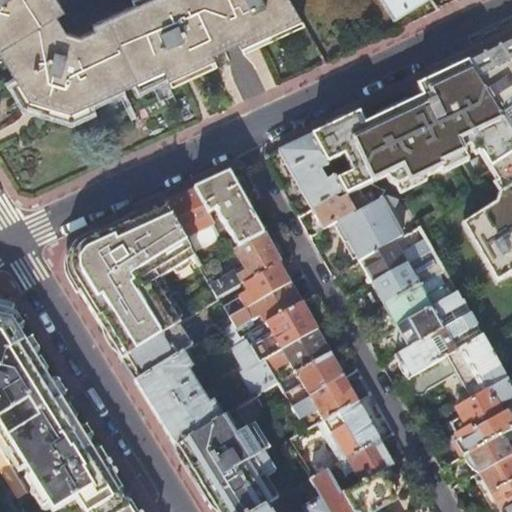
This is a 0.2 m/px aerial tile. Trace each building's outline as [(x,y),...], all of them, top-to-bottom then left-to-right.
[(0,0),(0,47),(17,75),(12,78),(18,87),(26,101),(70,116),(87,108),(92,106),(89,100),(116,87),(119,93),(133,87),(162,74),(166,84),(212,63),(209,57),(237,45),(240,50),(301,22),(296,14),(288,0),(161,0),(163,3),(136,16),(93,35),(95,40),(81,47),(65,44),(55,26),(62,22),(48,0),(0,0)] [(163,3),(161,0),(156,0),(133,11),(136,16),(163,3)] [(424,0),(380,0),(394,21),(424,0)] [(243,58),(305,29),(301,22),(240,50),(243,58)] [(511,42),(490,53),(466,64),(511,136),(511,42)] [(0,58),(12,78),(17,75),(0,47),(0,58)] [(215,69),(212,63),(166,84),(169,90),(191,80),(215,69)] [(511,136),(466,64),(415,88),(424,107),(413,112),(410,105),(364,127),(358,116),(310,139),(324,164),(341,157),(349,175),(334,181),(341,194),(342,197),(355,191),(365,209),(353,215),(337,224),(359,264),(393,244),(403,239),(380,200),(385,191),(370,182),(375,172),(384,168),(388,180),(397,185),(407,180),(408,184),(443,168),(441,165),(465,154),(460,142),(470,138),(477,140),(481,147),(478,149),(500,183),(503,181),(509,191),(504,204),(496,202),(463,223),(497,282),(511,271),(511,136)] [(137,96),(166,84),(162,74),(133,87),(137,96)] [(89,114),(87,108),(70,116),(26,101),(18,87),(13,90),(23,107),(33,110),(72,122),(89,114)] [(92,106),(119,93),(116,87),(89,100),(92,106)] [(278,154),(311,211),(332,199),(341,194),(334,181),(332,178),(326,181),(321,171),(326,168),(324,164),(310,139),(278,154)] [(193,193),(207,217),(214,214),(218,222),(223,227),(229,237),(229,236),(237,250),(263,235),(229,176),(193,193)] [(165,206),(185,241),(208,230),(212,235),(216,233),(207,217),(193,193),(181,199),(165,206)] [(337,224),(353,215),(344,199),(335,204),(332,199),(311,211),(323,232),(337,224)] [(202,271),(185,241),(165,206),(161,208),(164,213),(153,218),(150,213),(97,237),(99,240),(89,245),(91,248),(84,253),(79,259),(78,265),(76,272),(78,281),(82,287),(83,289),(81,291),(83,296),(82,297),(97,322),(121,361),(122,363),(180,328),(221,303),(219,300),(211,287),(202,271)] [(232,275),(211,287),(219,300),(242,286),(279,264),(263,235),(237,250),(234,252),(245,273),(239,276),(232,275)] [(399,255),(393,244),(359,264),(371,286),(433,251),(427,239),(399,255)] [(212,246),(220,261),(229,255),(221,241),(212,246)] [(433,251),(371,286),(384,307),(440,275),(445,272),(433,251)] [(279,264),(242,286),(248,297),(245,295),(240,298),(239,300),(233,303),(239,314),(253,306),(290,284),(279,264)] [(396,329),(457,294),(451,283),(447,286),(440,275),(384,307),(396,329)] [(301,304),(290,284),(253,306),(260,317),(252,321),(251,321),(236,329),(241,338),(244,337),(260,328),(301,304)] [(408,351),(443,331),(438,321),(464,306),(457,294),(396,329),(408,351)] [(0,318),(8,320),(10,305),(0,303),(0,318)] [(317,331),(301,304),(260,328),(263,333),(269,330),(272,336),(251,349),(259,363),(263,361),(317,331)] [(477,328),(470,316),(443,331),(408,351),(395,358),(408,380),(456,353),(451,343),(477,328)] [(128,511),(10,321),(8,320),(0,318),(0,433),(3,439),(0,440),(0,450),(28,496),(37,491),(50,511),(60,511),(76,502),(82,511),(128,511)] [(130,376),(135,384),(182,356),(194,348),(180,328),(122,363),(130,376)] [(330,355),(317,331),(263,361),(277,385),(282,382),(275,370),(288,363),(294,375),(330,355)] [(482,395),(507,381),(482,338),(456,353),(408,380),(417,397),(467,369),(477,386),(482,395)] [(259,363),(251,349),(246,341),(232,349),(244,370),(240,373),(255,398),(277,385),(263,361),(259,363)] [(343,378),(330,355),(294,375),(301,386),(284,397),(291,409),(343,378)] [(182,356),(135,384),(157,419),(174,448),(221,419),(210,401),(206,404),(188,373),(192,371),(182,356)] [(343,378),(291,409),(298,421),(315,411),(323,423),(357,402),(343,378)] [(462,458),(467,455),(511,428),(511,421),(508,414),(504,416),(498,405),(511,396),(511,390),(507,381),(482,395),(472,401),(458,409),(463,418),(451,424),(457,434),(451,438),(462,458)] [(472,401),(482,395),(477,386),(467,391),(472,401)] [(224,403),(230,413),(235,411),(252,400),(249,396),(246,398),(242,392),(224,403)] [(380,441),(357,402),(323,423),(328,432),(323,435),(340,464),(347,460),(380,441)] [(221,419),(174,448),(184,463),(214,511),(260,511),(279,501),(265,481),(275,474),(263,455),(269,451),(254,426),(247,430),(235,411),(230,413),(221,419)] [(511,428),(467,455),(478,475),(511,455),(511,428)] [(393,466),(380,441),(347,460),(354,472),(334,484),(341,496),(384,472),(393,466)] [(499,511),(503,511),(511,507),(511,455),(478,475),(482,481),(477,484),(492,511),(497,508),(499,511)] [(313,480),(309,482),(316,493),(311,496),(309,504),(311,508),(306,511),(379,511),(396,502),(385,482),(387,481),(388,480),(389,478),(388,476),(388,475),(387,473),(385,472),(384,472),(341,496),(334,484),(327,472),(313,480)] [(473,478),(477,484),(482,481),(478,475),(473,478)] [(279,501),(260,511),(305,511),(306,511),(311,508),(309,504),(311,496),(316,493),(309,482),(279,501)]
